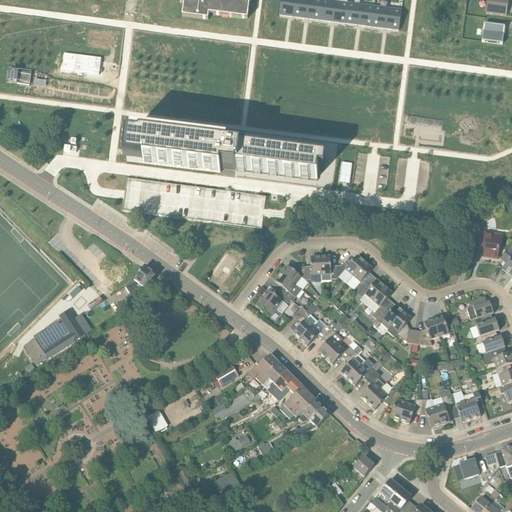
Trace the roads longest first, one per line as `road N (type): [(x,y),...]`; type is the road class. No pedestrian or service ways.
road 1 (residential): [(511,314),(490,287),(422,294),(366,248),(322,239),(291,253),(232,316)]
road 2 (tertiary): [(232,316),(0,158)]
road 3 (tertiary): [(396,444),(360,428),(232,316)]
road 4 (unknown): [(147,417),(264,341)]
